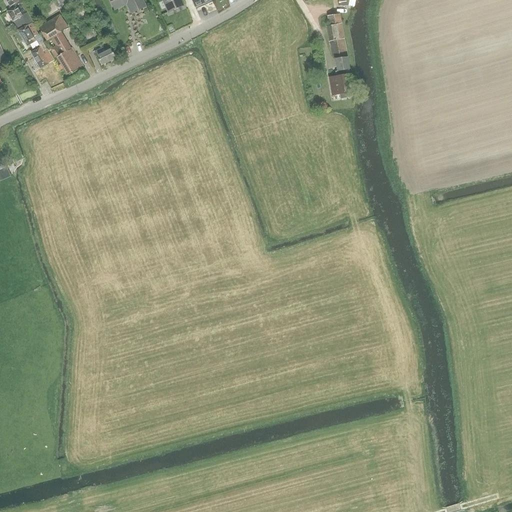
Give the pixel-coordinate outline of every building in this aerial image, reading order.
[(5,0),(11,9),(20,4),(24,2),(23,0),(5,0)] [(145,7),(141,0),(110,0),(115,9),(125,5),(124,5),(127,3),(132,13),(145,7)] [(162,0),(168,13),(184,6),(181,0),(162,0)] [(31,23),(20,4),(11,9),(7,12),(13,22),(17,19),(22,28),(31,23)] [(70,49),(60,33),(68,28),(60,15),(39,28),(47,41),(52,38),(57,46),(51,50),(56,58),(57,58),(68,76),(83,67),(72,48),(70,49)] [(340,15),(328,17),(329,26),(342,24),(340,15)] [(30,45),(37,41),(34,37),(38,35),(32,23),(18,31),(27,47),(30,45)] [(329,26),(327,26),(328,33),(329,42),(330,42),(344,39),(342,24),(329,26)] [(344,39),(330,42),(333,56),(333,60),(336,59),(348,57),(344,39)] [(37,41),(30,45),(32,49),(39,46),(37,41)] [(40,69),(54,61),(44,43),(39,46),(40,48),(31,53),(40,69)] [(105,51),(103,47),(95,51),(102,65),(116,59),(111,48),(105,51)] [(348,57),(336,59),(338,71),(349,70),(350,70),(348,57)] [(336,77),(330,78),(333,96),(340,94),(340,99),(350,97),(350,93),(347,77),(350,77),(349,70),(338,71),(335,72),(336,77)] [(0,170),(0,178),(1,182),(11,177),(6,167),(0,170)]
